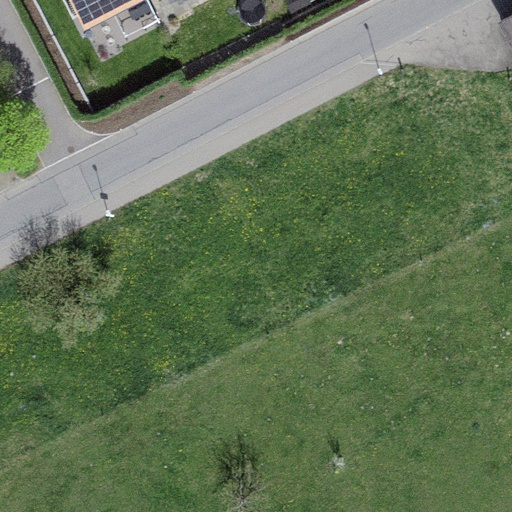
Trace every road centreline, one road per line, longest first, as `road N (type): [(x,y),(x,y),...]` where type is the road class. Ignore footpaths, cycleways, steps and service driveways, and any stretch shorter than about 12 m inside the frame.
road 1 (unclassified): [(82,180),(428,0)]
road 2 (residential): [(0,22),(82,180)]
